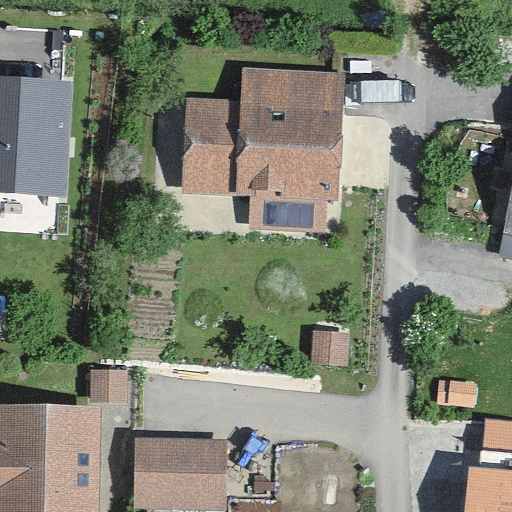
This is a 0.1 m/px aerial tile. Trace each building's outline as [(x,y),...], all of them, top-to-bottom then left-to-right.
[(335,200),(341,80),(242,75),(240,108),(185,105),(180,192),(335,200)] [(0,76),(0,194),(66,198),(72,80),(0,76)] [(511,184),(501,250),(511,251),(511,184)] [(344,334),(312,335),(313,364),(345,364),(344,334)] [(87,401),(119,402),(120,374),(89,373),(87,401)] [(0,511),(93,511),(91,414),(0,416),(0,511)] [(224,511),(226,447),(136,446),(134,511),(224,511)] [(510,511),(511,477),(470,473),(465,511),(510,511)]
